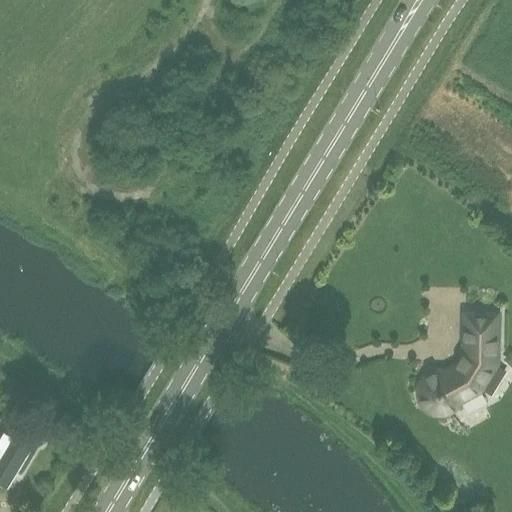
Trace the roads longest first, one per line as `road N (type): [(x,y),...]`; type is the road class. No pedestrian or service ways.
road 1 (primary): [(108,511),(336,136)]
road 2 (track): [(228,511),(173,465),(0,360)]
road 3 (primary): [(336,136),(432,0)]
road 4 (primary): [(406,0),(336,136)]
